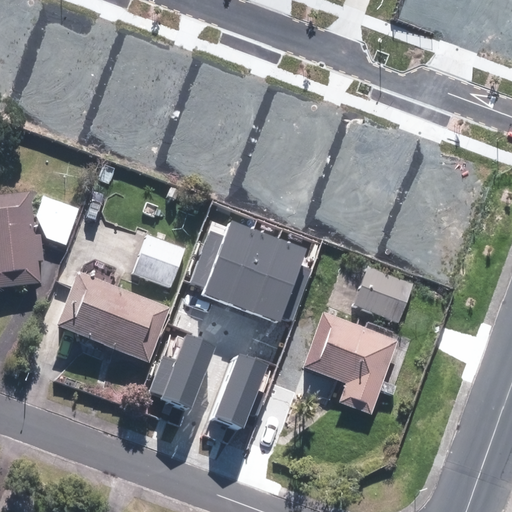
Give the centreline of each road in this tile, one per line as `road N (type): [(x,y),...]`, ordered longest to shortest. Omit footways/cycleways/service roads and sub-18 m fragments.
road 1 (residential): [(511,116),(423,83),(396,83),(339,51),(198,0)]
road 2 (residential): [(270,511),(0,405)]
road 3 (secondary): [(511,386),(467,511)]
